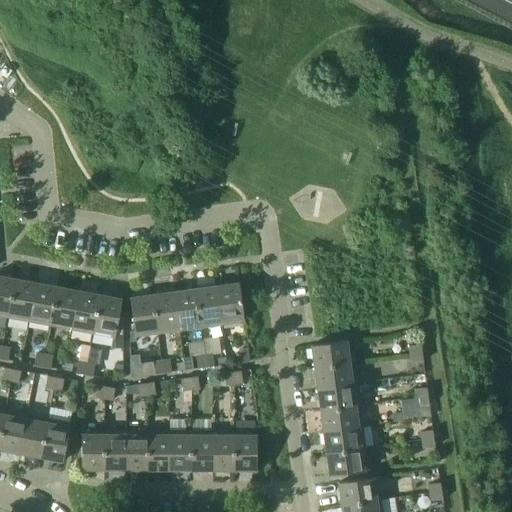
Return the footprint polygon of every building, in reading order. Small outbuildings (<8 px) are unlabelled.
[(0,315),(7,317),(14,279),(0,276),(0,315)] [(7,317),(28,321),(35,283),(14,279),(7,317)] [(28,321),(50,325),(57,287),(35,283),(28,321)] [(216,286),(221,324),(244,321),(239,283),(216,286)] [(195,289),(200,327),(221,324),(216,286),(195,289)] [(50,325),(71,329),(78,291),(57,287),(50,325)] [(173,292),(179,330),(200,327),(195,289),(173,292)] [(71,329),(92,333),(99,295),(78,291),(71,329)] [(152,295),(157,333),(179,330),(173,292),(152,295)] [(92,333),(114,337),(121,299),(99,295),(92,333)] [(129,298),(135,336),(157,333),(152,295),(129,298)] [(311,345),(314,367),(353,362),(349,340),(311,345)] [(408,346),(410,354),(422,353),(420,344),(408,346)] [(0,354),(0,358),(7,360),(10,349),(1,347),(0,354)] [(239,350),(241,362),(249,361),(248,349),(239,350)] [(34,365),(42,367),(44,355),(36,353),(34,365)] [(410,354),(411,363),(423,361),(422,353),(410,354)] [(204,355),(205,367),(214,366),(212,354),(204,355)] [(42,367),(50,368),(52,356),(44,355),(42,367)] [(195,356),(197,368),(205,367),(204,355),(195,356)] [(161,361),(163,373),(171,372),(169,360),(161,361)] [(76,373),(84,374),(86,363),(78,361),(76,373)] [(153,362),(154,374),(163,373),(161,361),(153,362)] [(314,367),(317,389),(355,384),(353,362),(314,367)] [(84,374),(92,376),(95,364),(86,363),(84,374)] [(2,380),(10,381),(12,369),(4,368),(2,380)] [(10,381),(18,383),(21,371),(12,369),(10,381)] [(232,371),(234,383),(242,382),(240,370),(232,371)] [(224,373),(225,384),(234,383),(232,371),(224,373)] [(45,387),(53,389),(55,377),(47,376),(45,387)] [(189,377),(191,389),(199,388),(197,376),(189,377)] [(53,389),(61,391),(63,379),(55,377),(53,389)] [(181,378),(182,390),(191,389),(189,377),(181,378)] [(145,383),(147,395),(155,394),(154,382),(145,383)] [(137,384),(139,396),(147,395),(145,383),(137,384)] [(317,389),(320,410),(358,405),(355,384),(317,389)] [(96,397),(104,398),(106,387),(98,385),(96,397)] [(104,398),(112,400),(114,388),(106,387),(104,398)] [(414,389),(416,397),(427,396),(426,387),(414,389)] [(416,397),(417,406),(429,404),(427,396),(416,397)] [(320,410),(323,432),(361,426),(358,405),(320,410)] [(0,435),(0,449),(19,453),(26,415),(5,411),(0,435)] [(19,453),(40,457),(47,419),(26,415),(19,453)] [(40,457),(62,461),(69,423),(47,419),(40,457)] [(323,432),(326,453),(364,448),(361,426),(323,432)] [(81,469),(104,469),(104,430),(81,430),(81,469)] [(104,469),(125,469),(125,431),(104,430),(104,469)] [(420,432),(422,440),(433,438),(432,430),(420,432)] [(125,469),(147,470),(147,431),(125,431),(125,469)] [(147,470),(168,470),(169,431),(147,431),(147,470)] [(168,470),(190,470),(190,431),(169,431),(168,470)] [(190,470),(212,470),(212,431),(190,431),(190,470)] [(212,470),(233,470),(234,431),(212,431),(212,470)] [(233,470),(256,470),(256,431),(234,431),(233,470)] [(422,440),(423,448),(435,447),(433,438),(422,440)] [(326,453),(329,476),(367,470),(364,448),(326,453)] [(338,482),(341,505),(380,500),(377,477),(338,482)] [(428,484),(429,493),(441,491),(440,483),(428,484)] [(429,493),(430,501),(442,499),(441,491),(429,493)] [(341,505),(342,511),(381,511),(380,500),(341,505)]
